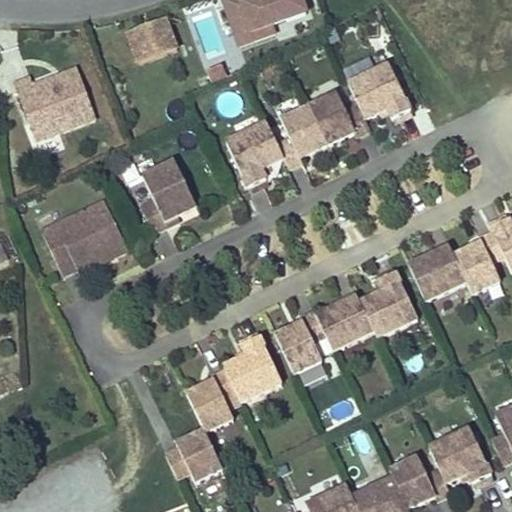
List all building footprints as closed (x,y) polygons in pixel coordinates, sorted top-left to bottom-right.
[(307,18),(301,3),(308,0),(267,0),(256,5),(253,0),(238,0),(222,7),(233,33),(248,27),(255,46),(277,38),(274,31),(307,18)] [(164,21),(126,35),(138,67),(176,52),(164,21)] [(255,46),(248,27),(233,33),(241,53),(255,46)] [(224,67),(208,73),(212,84),(228,79),(224,67)] [(391,67),(350,87),(361,109),(367,123),(390,112),(395,122),(413,113),(391,67)] [(97,122),(77,70),(34,87),(31,80),(15,87),(38,146),(97,122)] [(367,123),(361,109),(345,116),(337,98),(310,110),(329,149),(355,136),(357,140),(372,133),(367,123)] [(285,161),(286,162),(290,172),(304,165),(302,161),(329,149),(310,110),(284,123),(293,141),(279,148),(280,151),(285,161)] [(413,113),(395,122),(397,126),(415,117),(413,113)] [(279,148),(268,127),(228,146),(250,192),(268,183),(263,173),(286,162),(285,161),(280,151),(279,148)] [(197,210),(175,165),(144,180),(155,204),(141,210),(154,237),(169,230),(166,225),(197,210)] [(64,279),(79,273),(101,262),(103,267),(130,254),(106,204),(43,233),(64,279)] [(489,230),(490,233),(509,224),(507,221),(489,230)] [(511,278),(511,230),(509,224),(490,233),(492,238),(504,261),(511,278)] [(504,261),(492,238),(477,245),(479,249),(454,261),(466,288),(472,299),(497,287),(489,268),(504,261)] [(423,261),(424,265),(450,253),(448,249),(423,261)] [(466,288),(454,261),(450,253),(424,265),(412,271),(428,306),(466,288)] [(101,262),(79,273),(81,277),(103,267),(101,262)] [(379,285),(398,276),(396,273),(378,282),(379,285)] [(376,335),(379,342),(420,323),(398,276),(379,285),(384,295),(362,306),(376,335)] [(334,312),(359,300),(358,296),(333,309),(334,312)] [(376,335),(362,306),(359,300),(334,312),(322,318),(338,354),(376,335)] [(328,338),(317,315),(302,322),(304,326),(277,339),(296,377),(322,364),(313,346),(328,338)] [(243,349),(262,341),(260,337),(242,346),(243,349)] [(239,396),(244,406),(284,387),(262,341),(243,349),(249,360),(226,370),(228,374),(239,396)] [(239,396),(228,374),(213,380),(215,384),(190,396),(207,433),(232,421),(224,403),(239,396)] [(507,438),(492,445),(503,469),(511,464),(511,413),(498,420),(507,438)] [(473,431),(431,451),(442,473),(449,487),(471,476),(476,486),(495,478),(473,431)] [(226,472),(207,433),(179,446),(181,451),(168,457),(180,482),(193,475),(198,486),(226,472)] [(282,438),(267,445),(272,457),(287,450),(282,438)] [(449,487),(442,473),(427,480),(418,462),(393,474),(395,480),(411,511),(436,500),(438,504),(453,497),(449,487)] [(201,485),(209,501),(225,493),(218,478),(201,485)] [(496,481),(495,478),(476,486),(478,490),(496,481)] [(410,511),(411,511),(395,480),(354,500),(360,511),(410,511)] [(360,511),(354,500),(349,489),(309,508),(310,511),(360,511)]
